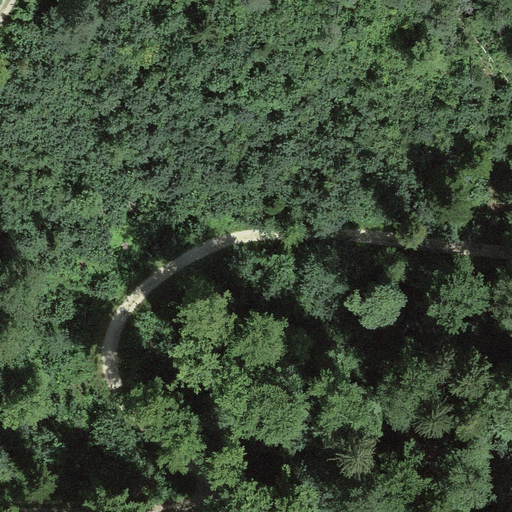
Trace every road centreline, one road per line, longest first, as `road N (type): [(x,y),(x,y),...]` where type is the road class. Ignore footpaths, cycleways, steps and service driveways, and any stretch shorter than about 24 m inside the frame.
road 1 (track): [(218,488),(150,431),(106,351),(119,314),(161,274),(189,256),(284,235),(360,234),(511,251)]
road 2 (track): [(218,488),(182,506),(136,511),(0,503)]
